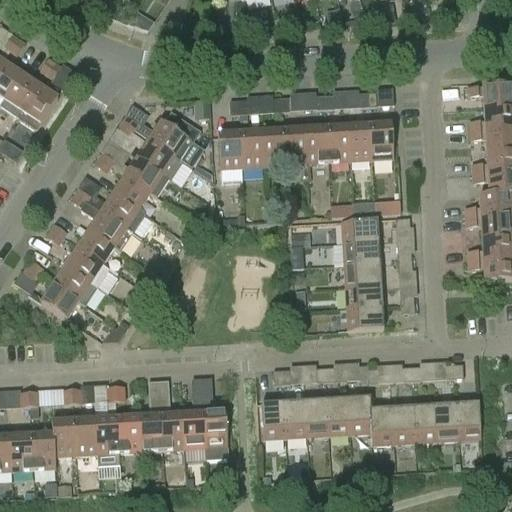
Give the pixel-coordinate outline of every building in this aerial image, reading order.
[(385,27),(395,27),(392,8),(382,10),(385,27)] [(122,28),(125,20),(116,16),(113,23),(113,24),(122,28)] [(374,21),(375,29),(385,27),(383,20),(374,21)] [(285,23),(286,33),(298,31),(297,21),(285,23)] [(200,27),(185,22),(181,36),(195,40),(200,27)] [(144,25),(139,33),(147,36),(151,29),(144,25)] [(4,51),(10,55),(18,43),(12,39),(4,51)] [(24,48),(18,43),(10,55),(16,59),(24,48)] [(40,75),(46,79),(54,68),(48,64),(40,75)] [(20,80),(2,68),(0,70),(0,102),(3,105),(20,80)] [(60,72),(54,68),(46,79),(52,83),(60,72)] [(0,111),(17,123),(21,117),(38,91),(20,80),(3,105),(0,109),(0,111)] [(511,89),(482,92),(483,114),(511,112),(511,89)] [(38,91),(21,117),(17,123),(36,135),(57,104),(38,91)] [(466,93),(467,102),(477,101),(477,92),(466,93)] [(359,113),(367,112),(366,98),(358,99),(359,113)] [(366,98),(367,112),(376,112),(375,98),(366,98)] [(323,101),(324,115),(333,114),(332,100),(323,101)] [(316,115),(324,115),(323,101),(315,101),(316,115)] [(273,118),(281,118),(280,103),(272,104),(273,118)] [(280,103),(281,118),(290,117),(289,103),(280,103)] [(208,105),(194,105),(194,123),(208,123),(208,105)] [(246,105),(237,106),(238,120),(239,130),(247,130),(246,120),(246,105)] [(229,121),(238,120),(237,106),(229,106),(229,121)] [(484,126),(468,127),(469,136),(511,133),(511,112),(483,114),(484,126)] [(154,137),(148,145),(173,162),(173,163),(179,167),(192,148),(199,138),(169,118),(163,128),(161,127),(154,137)] [(122,128),(133,136),(138,129),(126,121),(122,128)] [(129,141),(133,136),(122,128),(118,133),(129,141)] [(390,129),(368,130),(371,166),(393,165),(390,129)] [(349,167),(371,166),(368,130),(347,131),(349,167)] [(347,131),(325,133),(327,168),(349,167),(347,131)] [(325,133),(304,134),(306,170),(327,168),(325,133)] [(511,133),(469,136),(469,146),(485,145),(486,157),(511,155),(511,133)] [(304,134),(282,135),(284,171),(306,170),(304,134)] [(263,172),(284,171),(282,135),(261,136),(263,172)] [(261,136),(239,138),(241,173),(263,172),(261,136)] [(219,175),(241,173),(239,138),(217,139),(219,175)] [(145,151),(136,163),(168,184),(171,186),(182,169),(179,167),(173,163),(173,162),(148,145),(145,151)] [(486,169),(471,170),(471,179),(487,179),(511,176),(511,155),(486,157),(486,169)] [(102,157),(98,164),(109,172),(114,165),(102,157)] [(136,163),(125,181),(150,198),(156,203),(168,184),(136,163)] [(105,177),(109,172),(98,164),(94,169),(105,177)] [(511,176),(487,179),(471,179),(472,189),(487,188),(488,200),(509,199),(511,199),(511,176)] [(125,181),(113,199),(138,216),(150,198),(125,181)] [(78,193),(74,199),(86,207),(90,201),(78,193)] [(132,238),(101,217),(86,207),(74,199),(70,206),(82,213),(81,214),(96,224),(89,235),(114,252),(120,256),(132,238)] [(113,199),(101,217),(132,238),(141,244),(152,226),(138,216),(113,199)] [(511,220),(511,199),(509,199),(488,200),(478,200),(478,201),(479,213),(474,213),(464,214),(464,223),(475,223),(480,222),(511,220)] [(382,219),(381,206),(373,207),(374,220),(382,219)] [(351,208),(351,210),(352,221),(360,220),(360,208),(351,208)] [(352,221),(351,210),(343,210),(344,221),(352,221)] [(511,241),(511,220),(480,222),(481,244),(511,241)] [(475,223),(464,223),(465,232),(475,232),(475,223)] [(408,224),(394,225),(395,233),(409,233),(408,224)] [(340,227),(342,249),(378,247),(376,225),(340,227)] [(54,229),(50,236),(61,244),(66,237),(54,229)] [(89,235),(77,253),(102,270),(114,252),(89,235)] [(61,244),(50,236),(46,241),(58,249),(61,244)] [(290,252),(303,251),(303,239),(290,239),(290,252)] [(511,241),(481,244),(482,265),(511,263),(511,241)] [(342,249),(333,250),(334,271),(343,271),(379,269),(378,247),(342,249)] [(77,253),(65,271),(90,288),(97,293),(107,299),(119,281),(109,275),(102,270),(77,253)] [(466,257),(466,266),(477,266),(476,256),(466,257)] [(397,268),(411,267),(411,259),(396,259),(397,268)] [(511,285),(511,263),(482,265),(483,287),(511,285)] [(26,272),(37,280),(42,273),(30,265),(26,272)] [(477,275),(477,266),(466,266),(467,275),(477,275)] [(154,267),(148,276),(159,284),(166,274),(154,267)] [(412,276),(411,267),(397,268),(397,276),(412,276)] [(343,271),(344,292),(380,291),(379,269),(343,271)] [(53,290),(78,306),(85,311),(97,293),(65,271),(53,290)] [(37,280),(26,272),(22,277),(34,285),(37,280)] [(149,300),(159,284),(148,276),(147,276),(136,292),(149,300)] [(299,287),(304,281),(304,276),(294,277),(294,287),(299,287)] [(66,325),(78,306),(53,290),(40,308),(66,325)] [(380,291),(344,292),(345,314),(381,312),(380,291)] [(399,303),(400,311),(414,310),(413,302),(399,303)] [(142,310),(135,305),(129,314),(136,319),(142,310)] [(304,306),(295,307),(295,317),(304,316),(304,306)] [(414,319),(414,310),(400,311),(400,320),(414,319)] [(345,314),(347,336),(383,334),(381,312),(345,314)] [(124,337),(128,331),(121,326),(117,333),(124,337)] [(359,385),(368,384),(368,374),(368,370),(358,371),(359,385)] [(445,385),(454,384),(453,370),(445,371),(445,385)] [(453,370),(454,384),(462,384),(462,370),(453,370)] [(410,373),(410,387),(419,386),(418,372),(410,373)] [(323,374),(324,388),(333,387),(332,373),(323,374)] [(402,387),(410,387),(410,373),(401,373),(402,387)] [(324,388),(323,374),(315,374),(316,388),(324,388)] [(368,388),(376,388),(375,374),(368,374),(368,384),(368,388)] [(281,390),(280,376),(272,377),(272,391),(281,390)] [(280,376),(281,390),(289,390),(289,376),(280,376)] [(114,393),(115,407),(123,406),(123,392),(114,393)] [(115,407),(114,393),(106,393),(107,407),(115,407)] [(64,410),(72,409),(71,395),(63,396),(64,410)] [(80,395),(71,395),(72,409),(81,409),(80,395)] [(37,397),(28,398),(29,412),(38,411),(37,397)] [(21,412),(29,412),(28,398),(20,398),(21,412)] [(192,418),(181,419),(183,455),(184,454),(185,466),(205,465),(201,402),(191,403),(192,418)] [(212,402),(201,402),(205,465),(227,464),(224,416),(212,417),(212,402)] [(369,403),(347,404),(349,440),(370,439),(371,439),(369,415),(370,415),(369,403)] [(168,404),(158,405),(161,456),(183,455),(181,419),(169,419),(168,404)] [(347,404),(325,405),(327,441),(349,440),(347,404)] [(149,421),(137,421),(140,457),(161,456),(158,405),(148,405),(149,421)] [(325,405),(304,406),(306,442),(327,441),(325,405)] [(304,406),(282,408),(284,444),(306,442),(304,406)] [(262,445),(284,444),(282,408),(260,409),(262,445)] [(480,444),(478,408),(455,410),(457,446),(480,444)] [(455,410),(434,411),(436,447),(457,446),(455,410)] [(434,411),(412,412),(414,448),(436,447),(434,411)] [(412,412),(390,414),(393,449),(414,448),(412,412)] [(38,414),(29,414),(29,424),(38,424),(38,414)] [(371,451),(393,449),(390,414),(370,415),(369,415),(371,439),(370,439),(371,451)] [(137,421),(116,422),(118,458),(140,457),(137,421)] [(116,422),(94,424),(96,460),(98,459),(98,471),(119,471),(118,458),(116,422)] [(94,424),(73,425),(75,461),(96,460),(94,424)] [(54,462),(75,461),(73,425),(51,426),(51,438),(52,438),(53,462),(54,462)] [(52,438),(51,438),(30,439),(32,475),(55,474),(54,462),(53,462),(52,438)] [(30,439),(9,441),(11,477),(32,475),(30,439)] [(9,441),(0,441),(0,477),(11,477),(9,441)] [(186,483),(186,491),(195,490),(195,482),(186,483)] [(57,500),(69,500),(69,489),(57,489),(57,500)]
